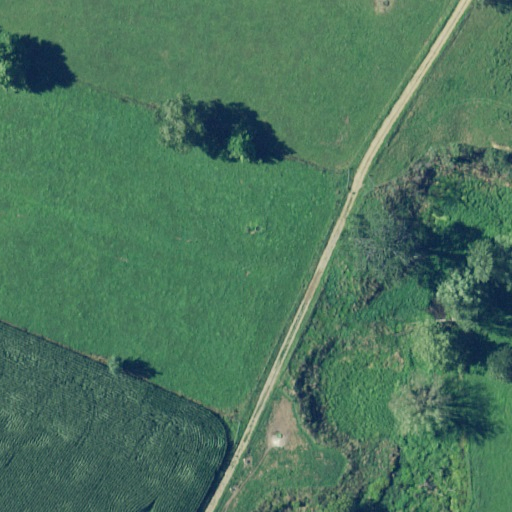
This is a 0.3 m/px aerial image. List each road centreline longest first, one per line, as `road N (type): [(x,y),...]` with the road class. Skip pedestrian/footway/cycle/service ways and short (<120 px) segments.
road 1 (track): [(196,511),(330,229)]
road 2 (track): [(462,0),(389,110),(330,229)]
